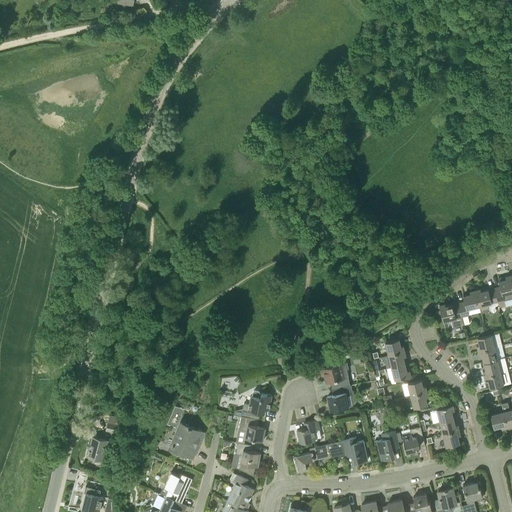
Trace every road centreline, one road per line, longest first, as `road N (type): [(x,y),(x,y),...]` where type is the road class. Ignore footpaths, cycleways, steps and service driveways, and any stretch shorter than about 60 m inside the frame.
road 1 (tertiary): [(48,511),(150,109),(185,45),(229,0)]
road 2 (residential): [(486,456),(470,400),(421,347),(415,323),(425,303),(471,268),(511,253)]
road 3 (track): [(0,46),(180,7),(216,13)]
road 4 (residential): [(281,486),(366,482),(486,456)]
